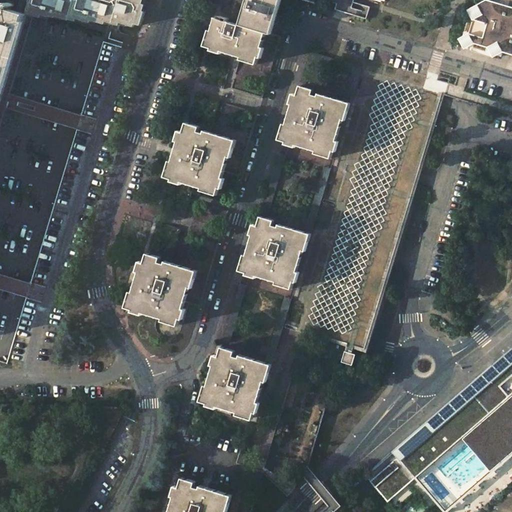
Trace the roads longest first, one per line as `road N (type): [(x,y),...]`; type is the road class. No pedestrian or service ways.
road 1 (residential): [(511,78),(318,22),(304,26),(199,353),(144,379)]
road 2 (residential): [(172,0),(97,262),(104,306),(144,379)]
road 3 (residential): [(511,144),(463,129),(410,297),(414,347)]
road 4 (unclassified): [(413,382),(293,511)]
road 5 (residential): [(144,379),(148,440),(116,511)]
